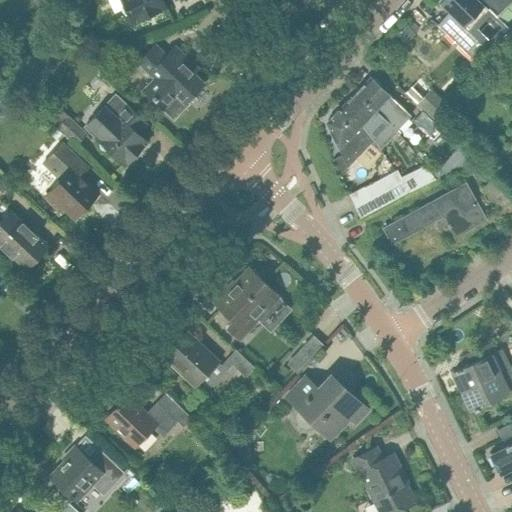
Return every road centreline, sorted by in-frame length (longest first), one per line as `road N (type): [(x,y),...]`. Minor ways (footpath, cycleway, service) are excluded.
road 1 (residential): [(0,413),(240,158)]
road 2 (residential): [(391,338),(329,250),(240,158)]
road 3 (residential): [(240,158),(392,0)]
road 4 (residential): [(479,511),(391,338)]
road 5 (residential): [(351,0),(296,61),(279,67),(254,49),(231,0)]
road 6 (residential): [(391,338),(511,255)]
